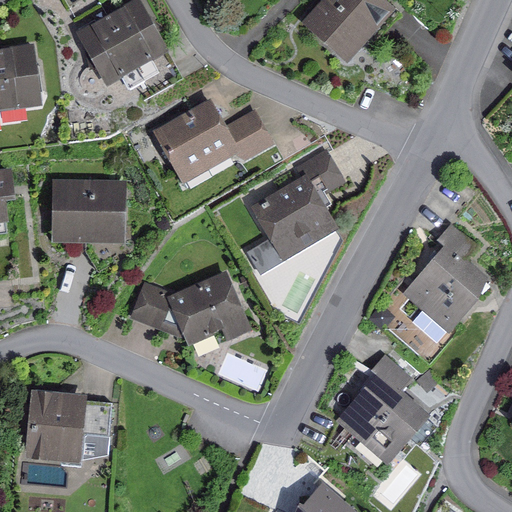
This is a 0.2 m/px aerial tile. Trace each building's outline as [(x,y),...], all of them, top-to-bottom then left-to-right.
[(376,0),(328,0),(309,22),(348,56),(389,11),(376,0)] [(136,65),(163,50),(137,4),(110,19),(136,65)] [(109,80),(136,65),(110,19),(83,34),(109,80)] [(31,49),(0,52),(0,106),(37,102),(31,49)] [(159,132),(186,184),(262,144),(246,115),(224,126),(212,104),(159,132)] [(0,174),(0,218),(13,217),(9,173),(0,174)] [(65,181),(64,233),(120,235),(122,183),(65,181)] [(313,182),(260,209),(277,243),(330,216),(313,182)] [(455,232),(411,292),(460,328),(504,268),(455,232)] [(225,277),(175,298),(146,288),(136,316),(186,335),(189,341),(223,328),(226,336),(246,327),(225,277)] [(380,377),(342,419),(387,459),(425,417),(380,377)] [(43,397),(39,454),(112,459),(115,402),(43,397)] [(349,511),(322,488),(301,511),(349,511)]
